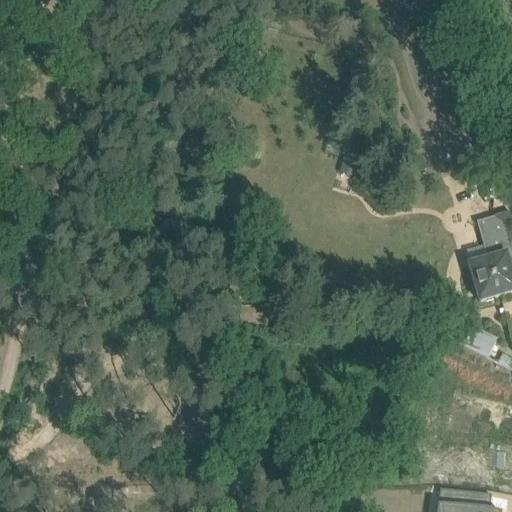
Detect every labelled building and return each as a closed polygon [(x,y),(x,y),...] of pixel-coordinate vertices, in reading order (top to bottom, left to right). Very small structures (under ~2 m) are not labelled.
[(510,196),(506,177),(479,183),(485,203),(510,196)] [(477,224),(484,249),(488,262),(469,268),(479,304),(511,294),(511,280),(507,263),(511,261),(511,250),(504,224),(495,219),(477,224)] [(452,318),(442,337),(488,359),(498,340),(452,318)] [(435,385),(431,415),(441,416),(442,417),(443,417),(443,418),(444,418),(444,419),(444,420),(445,420),(445,421),(439,467),(488,473),(497,403),(500,404),(501,402),(498,401),(501,377),(501,376),(501,375),(500,375),(500,374),(500,373),(499,373),(499,372),(498,371),(497,371),(497,370),(496,370),(495,370),(490,368),(448,348),(443,383),(442,383),(441,383),(440,383),(439,383),(438,383),(437,383),(437,384),(436,384),(436,385),(435,385)] [(511,359),(503,355),(498,365),(511,371),(511,359)] [(489,511),(491,499),(440,492),(437,510),(437,511),(489,511)]
